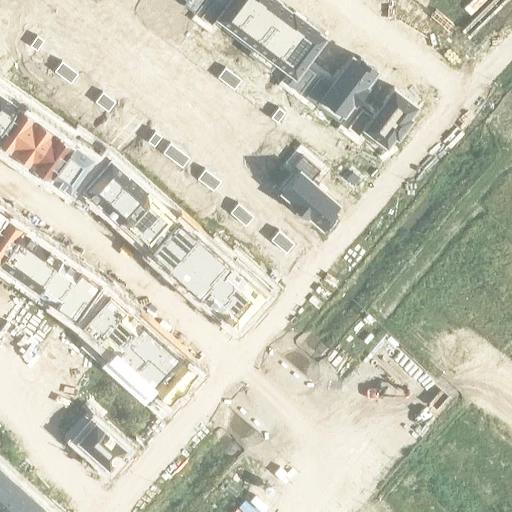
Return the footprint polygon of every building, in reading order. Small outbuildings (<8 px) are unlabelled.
[(0,0),(0,61),(0,62),(44,0),(0,0)] [(185,0),(184,3),(195,11),(203,0),(185,0)] [(219,0),(211,0),(200,15),(211,23),(214,20),(233,34),(259,0),(227,0),(225,4),(219,0)] [(259,0),(233,34),(252,48),(249,52),(250,53),(286,5),(279,0),(259,0)] [(472,0),(453,26),(476,44),(484,33),(486,35),(501,16),(498,14),(506,4),(500,0),(472,0)] [(286,5),(250,53),(269,67),(275,59),(306,19),(293,9),(292,10),(286,5)] [(306,19),(275,59),(294,74),(288,82),(299,90),(314,71),(303,63),(325,35),(317,29),(318,28),(306,19)] [(36,34),(29,44),(36,49),(43,39),(36,34)] [(319,75),(305,94),(338,119),(353,100),(354,101),(367,84),(366,83),(376,69),(360,56),(357,59),(351,54),(330,83),(319,75)] [(61,60),(54,70),(64,77),(71,67),(61,60)] [(225,66),(217,76),(227,83),(234,73),(225,66)] [(71,67),(64,77),(70,82),(77,72),(71,67)] [(234,73),(227,83),(233,88),(241,78),(234,73)] [(0,127),(20,99),(0,84),(0,127)] [(361,107),(347,126),(358,134),(361,131),(383,147),(394,133),(397,135),(411,116),(408,114),(416,104),(393,86),(372,115),(361,107)] [(102,91),(95,100),(101,105),(108,95),(102,91)] [(108,95),(101,105),(107,110),(115,100),(108,95)] [(20,99),(0,127),(0,142),(11,151),(39,112),(20,99)] [(278,106),(270,116),(277,121),(284,111),(278,106)] [(39,112),(11,151),(29,163),(29,164),(29,165),(58,125),(39,112)] [(58,125),(29,165),(49,179),(80,135),(79,134),(76,138),(58,125)] [(308,128),(300,138),(322,154),(330,145),(308,128)] [(155,130),(147,140),(154,145),(161,135),(155,130)] [(80,135),(49,179),(50,179),(52,177),(69,190),(99,148),(80,135)] [(169,141),(162,151),(172,158),(179,149),(169,141)] [(179,149),(172,158),(182,166),(189,156),(179,149)] [(296,166),(278,187),(292,200),(292,201),(308,215),(308,214),(322,226),(336,210),(333,207),(338,201),(311,178),(319,168),(302,152),(292,163),(296,166)] [(110,155),(82,187),(101,204),(129,172),(110,155)] [(204,168),(197,177),(207,185),(214,175),(204,168)] [(129,172),(101,204),(118,219),(146,188),(129,172)] [(214,175),(207,185),(213,189),(220,180),(214,175)] [(146,188),(118,219),(119,220),(119,219),(134,233),(162,202),(146,188)] [(162,202),(134,233),(150,247),(149,248),(150,248),(178,216),(162,202)] [(237,202),(230,211),(239,219),(247,210),(237,202)] [(247,210),(239,219),(245,224),(253,215),(247,210)] [(6,212),(0,220),(0,259),(24,226),(6,213),(7,212),(6,212)] [(178,216),(150,248),(167,263),(166,264),(167,265),(196,232),(178,216)] [(24,226),(0,259),(0,263),(18,276),(42,241),(24,228),(25,227),(24,226)] [(278,229),(270,238),(276,243),(284,234),(278,229)] [(196,232),(167,265),(184,280),(216,244),(215,243),(212,247),(196,232)] [(467,244),(457,257),(462,261),(457,266),(476,281),(502,248),(500,246),(500,245),(484,232),(471,248),(467,244)] [(284,234),(276,243),(286,251),(293,242),(284,234)] [(42,241),(18,276),(38,290),(62,255),(42,241)] [(216,244),(184,280),(201,296),(203,293),(236,256),(235,255),(234,256),(232,258),(216,244)] [(511,255),(502,248),(476,281),(492,293),(511,268),(511,255)] [(62,255),(38,290),(55,302),(80,267),(79,266),(78,267),(63,256),(62,255)] [(203,293),(201,296),(202,296),(203,295),(217,307),(217,308),(218,309),(252,270),(236,256),(203,293)] [(80,267),(55,302),(73,315),(75,316),(100,281),(98,279),(98,280),(81,268),(80,267)] [(511,268),(492,293),(509,307),(511,303),(511,268)] [(252,270),(218,309),(237,325),(271,287),(252,270)] [(419,287),(411,297),(429,312),(437,302),(419,287)] [(109,290),(77,325),(94,339),(90,343),(91,344),(126,306),(109,290)] [(126,306),(91,344),(108,359),(143,320),(142,319),(142,320),(126,306)] [(143,320),(108,359),(126,375),(161,336),(160,335),(144,321),(143,320)] [(460,322),(453,331),(459,336),(466,327),(460,322)] [(29,325),(21,334),(27,339),(35,330),(29,325)] [(35,330),(27,339),(33,344),(41,335),(35,330)] [(477,335),(470,345),(476,350),(483,340),(477,335)] [(161,336),(126,375),(144,391),(179,352),(178,351),(162,337),(161,336)] [(483,340),(476,350),(482,354),(490,345),(483,340)] [(179,352),(144,391),(162,407),(175,393),(190,377),(189,376),(196,369),(179,353),(180,353),(179,352)] [(65,355),(57,364),(66,372),(74,363),(65,355)] [(89,369),(81,378),(87,383),(95,374),(89,369)] [(354,369),(326,402),(344,417),(372,385),(354,369)] [(95,374),(87,383),(93,388),(101,380),(95,374)] [(372,385),(344,417),(345,418),(346,417),(360,430),(388,398),(372,385)] [(91,416),(74,435),(108,466),(126,447),(98,422),(107,412),(90,396),(80,407),(91,416)] [(388,398),(360,430),(375,442),(374,443),(375,444),(403,412),(388,398)] [(121,405),(113,414),(119,419),(127,411),(121,405)] [(127,411),(119,419),(128,427),(136,419),(127,411)] [(403,412),(375,444),(391,458),(420,426),(403,412)] [(420,426),(391,458),(392,459),(393,458),(408,471),(435,439),(420,426)] [(435,439),(408,471),(424,485),(451,453),(435,439)] [(22,443),(13,452),(19,457),(28,448),(22,443)] [(28,448),(19,457),(25,463),(34,454),(28,448)] [(265,472),(256,482),(273,499),(303,469),(302,468),(301,469),(285,453),(276,462),(275,462),(265,472)] [(451,453),(424,485),(439,498),(439,499),(440,500),(468,467),(451,453)] [(48,467),(40,476),(46,481),(54,472),(48,467)] [(468,467),(440,500),(453,511),(455,511),(483,481),(468,467)] [(303,469),(273,499),(285,511),(288,511),(318,483),(303,469)] [(6,472),(0,478),(0,505),(20,484),(6,472)] [(66,474),(58,483),(64,488),(72,479),(66,474)] [(72,479),(64,488),(70,494),(78,485),(72,479)] [(483,481),(455,511),(487,511),(501,496),(483,481)] [(318,483),(288,511),(319,511),(332,500),(317,485),(318,484),(318,483)] [(20,484),(0,505),(0,511),(18,511),(33,496),(20,484)] [(33,496),(18,511),(42,511),(47,508),(33,496)] [(344,511),(332,500),(319,511),(344,511)]
